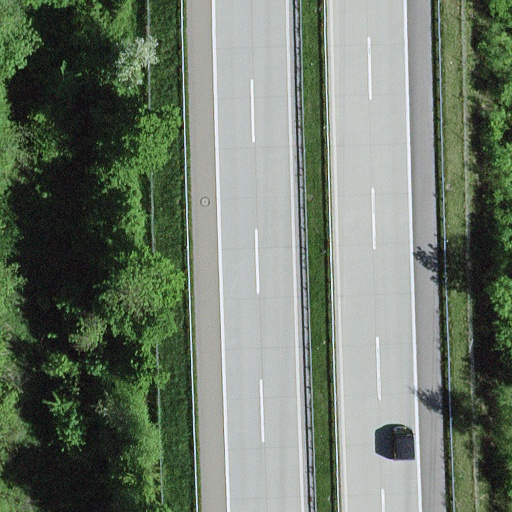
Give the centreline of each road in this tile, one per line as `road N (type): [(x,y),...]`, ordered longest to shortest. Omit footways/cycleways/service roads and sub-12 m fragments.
road 1 (motorway): [(384,511),(370,0)]
road 2 (motorway): [(251,0),(265,511)]
